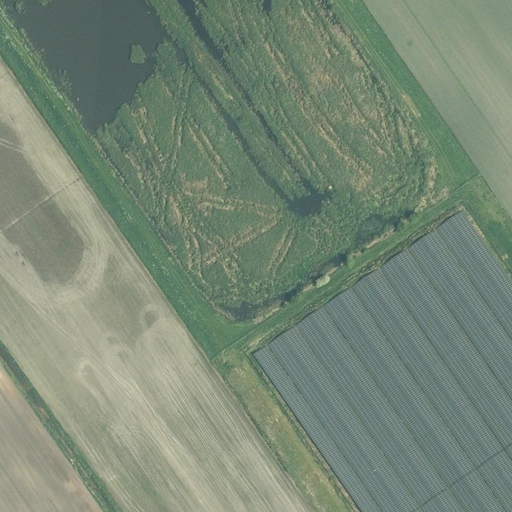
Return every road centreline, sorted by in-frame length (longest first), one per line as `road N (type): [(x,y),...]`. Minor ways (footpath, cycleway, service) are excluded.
road 1 (track): [(0,22),(216,328)]
road 2 (track): [(511,248),(338,0)]
